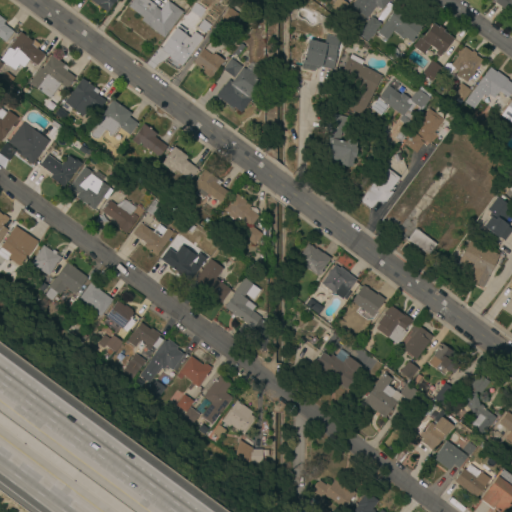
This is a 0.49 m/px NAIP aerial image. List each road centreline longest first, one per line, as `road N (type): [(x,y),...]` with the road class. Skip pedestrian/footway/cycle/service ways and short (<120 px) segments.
road 1 (tertiary): [(511,355),(34,0)]
road 2 (residential): [(0,177),(450,511)]
road 3 (motorway): [(168,511),(0,386)]
